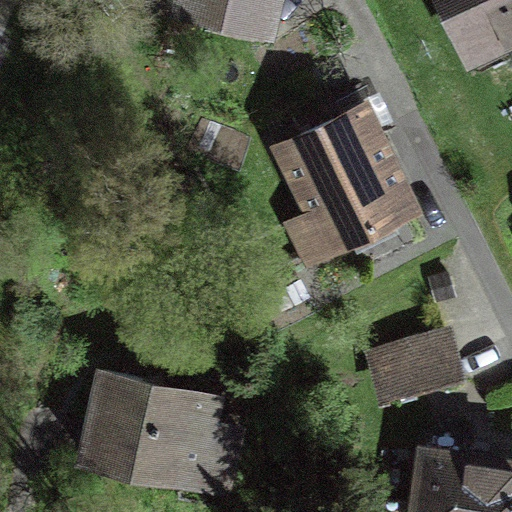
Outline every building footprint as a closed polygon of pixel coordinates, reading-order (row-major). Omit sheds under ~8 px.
[(285,0),(175,0),(171,21),(276,44),(285,0)] [(511,46),(511,0),(437,0),(468,67),(511,46)] [(361,107),(269,153),(305,223),(287,232),(307,272),(417,217),(361,107)] [(451,337),(364,363),(380,415),(467,389),(451,337)] [(224,414),(98,385),(79,466),(227,500),(241,437),(220,432),(224,414)] [(511,511),(511,467),(427,457),(420,511),(511,511)]
